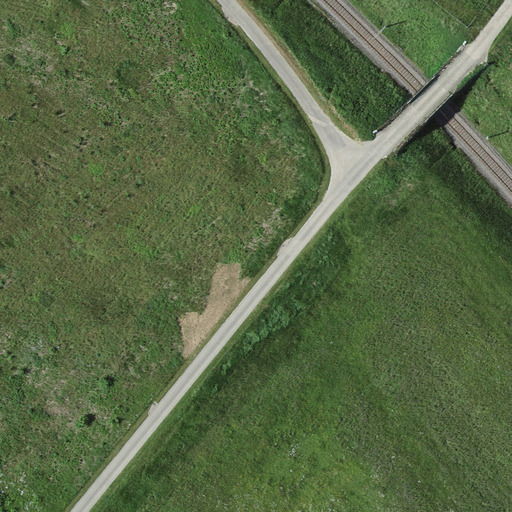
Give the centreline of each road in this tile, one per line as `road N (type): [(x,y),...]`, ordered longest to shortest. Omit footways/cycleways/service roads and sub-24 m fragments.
road 1 (track): [(79,511),(357,173)]
road 2 (track): [(357,173),(511,3)]
road 3 (track): [(357,173),(225,0)]
